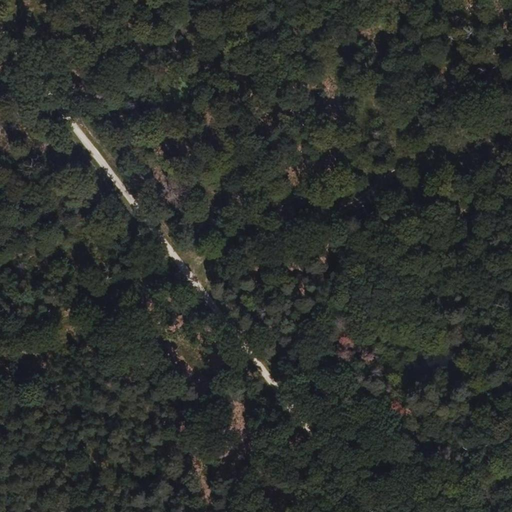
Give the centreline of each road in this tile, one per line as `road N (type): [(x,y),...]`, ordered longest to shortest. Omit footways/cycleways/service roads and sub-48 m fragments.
road 1 (track): [(371,511),(0,34)]
road 2 (track): [(0,337),(375,196),(409,160),(454,167),(511,145)]
